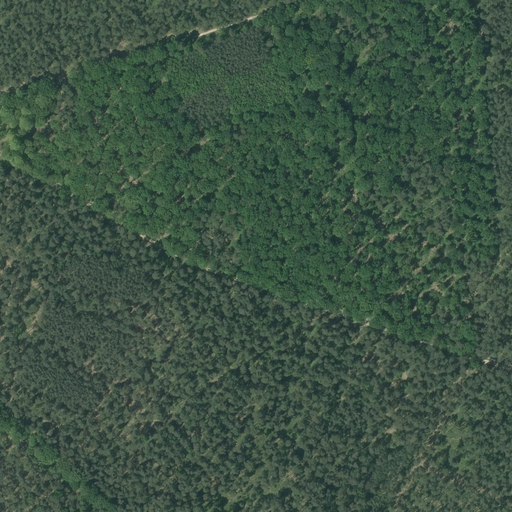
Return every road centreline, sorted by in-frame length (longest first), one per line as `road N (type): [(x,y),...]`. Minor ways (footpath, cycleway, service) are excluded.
road 1 (track): [(0,154),(162,247),(511,370)]
road 2 (track): [(0,95),(312,0)]
